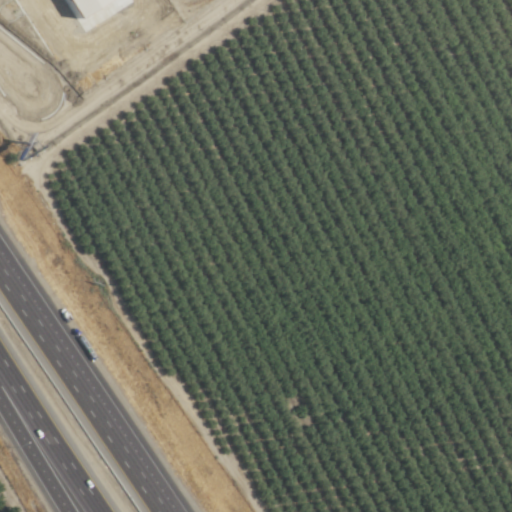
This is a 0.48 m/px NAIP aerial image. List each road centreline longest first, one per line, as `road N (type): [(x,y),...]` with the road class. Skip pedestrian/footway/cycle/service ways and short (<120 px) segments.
road 1 (motorway): [(161,511),(0,272)]
road 2 (motorway): [(0,377),(91,511)]
road 3 (motorway): [(0,400),(68,511)]
